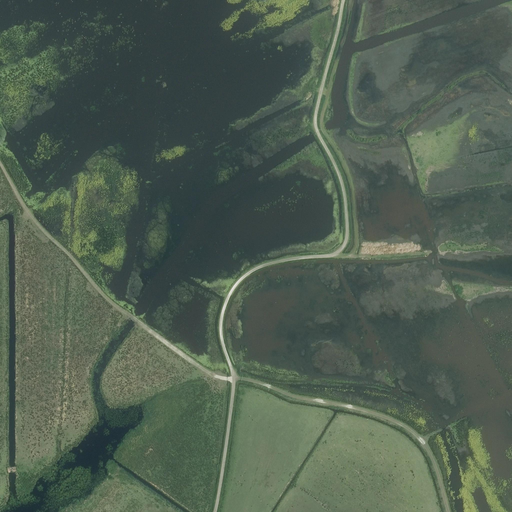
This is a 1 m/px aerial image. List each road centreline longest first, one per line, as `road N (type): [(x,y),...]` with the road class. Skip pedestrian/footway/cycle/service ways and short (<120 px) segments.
road 1 (track): [(215,511),(233,379),(220,333),(230,291),(263,265),(330,255),(346,241),(344,194),(314,124),(343,0)]
road 2 (track): [(0,162),(35,221),(128,316),(214,375),(405,426),(431,454),(449,511)]
